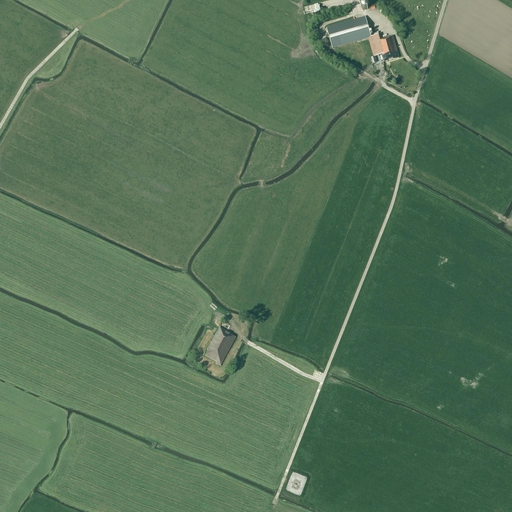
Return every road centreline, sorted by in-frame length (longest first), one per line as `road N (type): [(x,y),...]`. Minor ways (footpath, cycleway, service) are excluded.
road 1 (unclassified): [(276,496),(389,211),(445,0)]
road 2 (track): [(0,124),(25,78),(76,29),(131,49),(161,0)]
